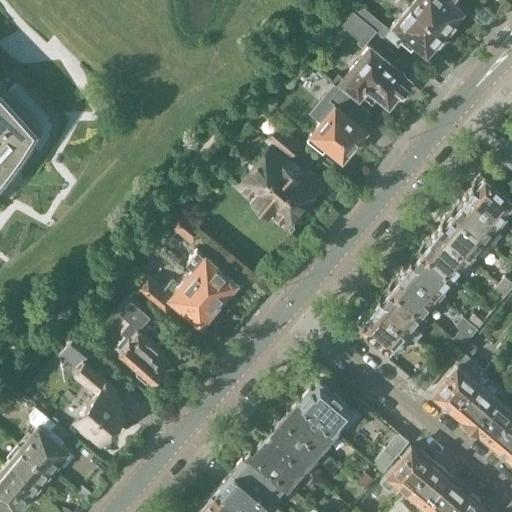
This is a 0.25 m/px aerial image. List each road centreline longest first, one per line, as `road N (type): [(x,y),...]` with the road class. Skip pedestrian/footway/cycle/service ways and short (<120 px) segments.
road 1 (secondary): [(294,301),(511,43)]
road 2 (residential): [(511,491),(294,301)]
road 3 (secondary): [(118,511),(294,301)]
